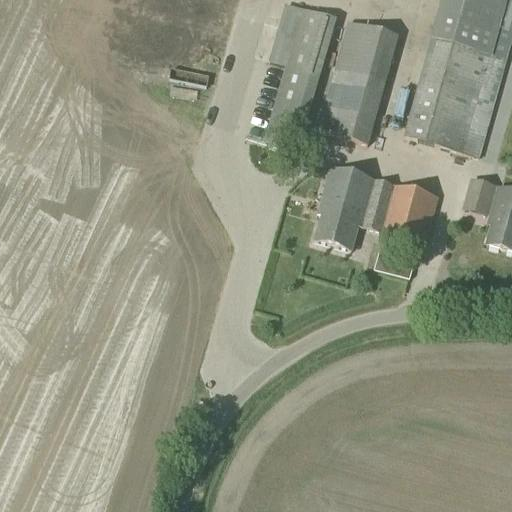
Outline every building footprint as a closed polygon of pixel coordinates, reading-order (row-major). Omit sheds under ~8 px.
[(476,162),(503,64),(490,60),(506,0),(441,0),(403,142),(476,162)] [(298,155),(333,33),(336,23),(293,11),(284,40),(293,43),(264,144),(298,155)] [(367,151),(398,41),(347,26),(316,137),(367,151)] [(425,251),(438,202),(330,173),(317,219),(321,220),(313,246),(350,256),(357,231),(425,251)] [(511,258),(511,196),(498,192),(487,229),(491,230),(485,250),(511,258)] [(409,284),(413,266),(378,257),(373,275),(409,284)]
